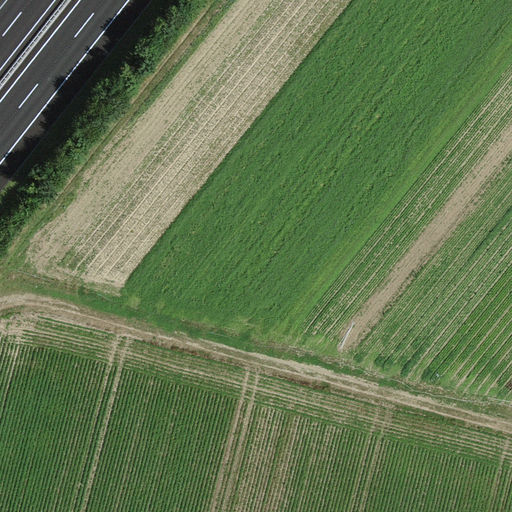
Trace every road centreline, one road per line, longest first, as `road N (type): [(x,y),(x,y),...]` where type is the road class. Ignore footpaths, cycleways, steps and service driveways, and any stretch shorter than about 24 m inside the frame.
road 1 (track): [(0,305),(71,308),(511,426)]
road 2 (motorway): [(0,132),(104,0)]
